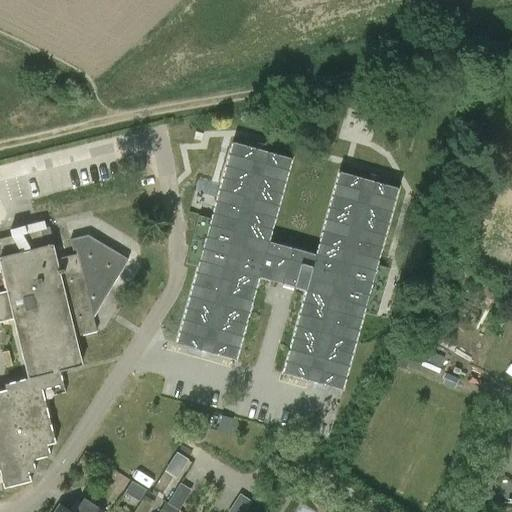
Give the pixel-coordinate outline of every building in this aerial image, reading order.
[(234,360),(236,360),(237,357),(253,298),(256,287),(259,277),(271,281),(287,285),(294,287),(297,288),(306,291),(304,297),(301,308),(298,319),(283,373),(330,387),(342,390),(350,362),(354,345),(358,334),(358,331),(360,325),(369,294),(372,282),(376,268),(398,189),(339,172),(316,255),(269,242),(292,159),(232,143),(200,259),(196,272),(192,288),(191,289),(176,344),(234,360)] [(501,199),(481,248),(511,259),(511,178),(503,200),(501,199)] [(0,322),(15,319),(30,378),(4,384),(5,390),(0,391),(0,474),(4,488),(31,482),(29,473),(36,471),(33,460),(50,456),(48,445),(55,443),(44,398),(65,393),(60,372),(81,367),(76,350),(73,337),(96,331),(93,318),(89,316),(124,259),(127,261),(128,260),(87,235),(68,239),(71,251),(74,250),(75,254),(53,260),(50,246),(52,245),(48,227),(39,229),(0,238),(0,322)] [(165,471),(176,478),(188,460),(177,453),(165,471)] [(178,510),(191,489),(179,482),(167,503),(178,510)] [(83,498),(74,511),(69,511),(60,506),(56,511),(103,511),(104,511),(83,498)] [(178,511),(179,511),(165,503),(159,511),(178,511)]
